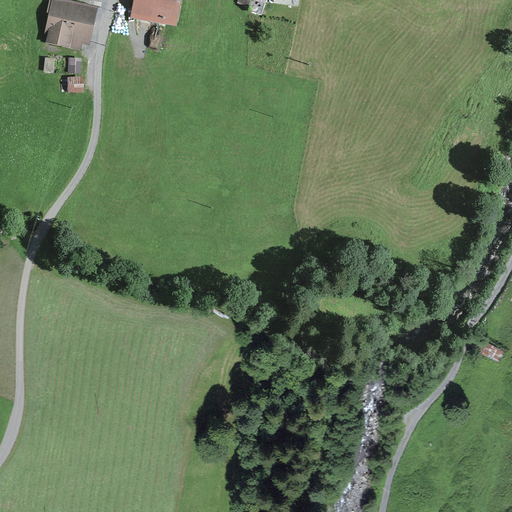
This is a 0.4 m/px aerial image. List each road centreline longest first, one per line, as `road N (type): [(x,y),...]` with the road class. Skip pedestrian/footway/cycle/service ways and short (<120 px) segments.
road 1 (track): [(511,259),(455,370),(413,420),(380,511)]
road 2 (unclassified): [(113,0),(92,146),(42,226)]
road 3 (unclassified): [(36,241),(21,299),(18,416),(0,457)]
